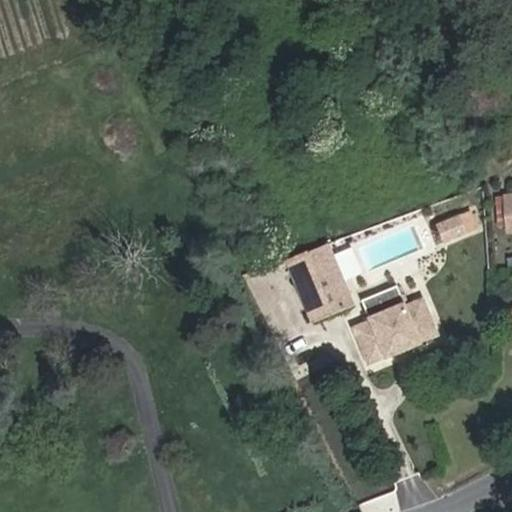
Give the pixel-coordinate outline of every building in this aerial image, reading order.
[(507,225),(504,197),(496,197),(499,226),(507,225)] [(466,235),(459,218),(438,227),(445,244),(466,235)] [(333,286),(344,282),(328,244),(287,259),(313,324),(343,311),(333,286)] [(354,306),(344,282),(333,286),(343,311),(354,306)] [(397,287),(362,301),(371,321),(374,328),(356,335),(368,365),(385,358),(386,359),(421,344),(421,343),(438,336),(426,306),(408,313),(405,306),(397,287)] [(408,313),(426,306),(423,299),(405,306),(408,313)] [(353,328),(356,335),(374,328),(371,321),(353,328)]
